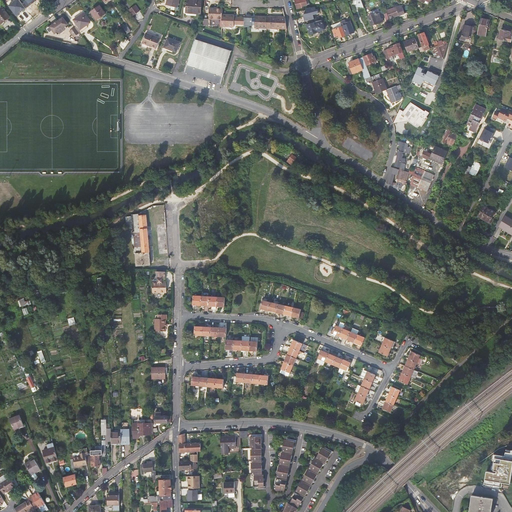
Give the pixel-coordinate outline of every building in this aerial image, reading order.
[(15,0),(9,4),(16,15),(26,9),(20,0),(15,0)] [(175,10),(176,7),(177,7),(178,0),(167,0),(167,4),(170,5),(170,8),(175,10)] [(187,0),(186,9),(186,13),(200,14),(201,1),(187,0)] [(307,0),(295,0),(298,9),(303,8),(303,7),(308,5),(306,0),(307,0)] [(402,5),(397,7),(400,15),(403,21),(408,19),(406,13),(405,13),(402,5)] [(99,6),(91,12),(96,20),(104,14),(99,6)] [(136,7),(132,10),(136,16),(141,13),(136,7)] [(399,15),(400,15),(397,7),(387,11),(390,18),(399,15)] [(0,9),(0,21),(1,24),(9,18),(2,8),(0,9)] [(306,10),(307,14),(303,15),(305,21),(314,19),(313,15),(318,14),(317,10),(315,11),(314,8),(306,10)] [(209,20),(222,22),(223,15),(223,11),(210,10),(209,20)] [(372,26),(371,26),(373,33),(378,31),(376,24),(383,22),(379,12),(369,16),(372,26)] [(83,14),(73,20),(80,30),(90,23),(83,14)] [(235,24),(245,25),(245,19),(235,18),(235,16),(223,15),(222,22),(222,26),(234,27),(235,24)] [(256,29),(268,30),(268,19),(256,17),(256,20),(245,19),(245,25),(255,26),(256,29)] [(63,18),(46,30),(49,33),(52,31),(54,34),(58,32),(60,34),(65,30),(63,28),(68,25),(63,18)] [(268,30),(287,32),(286,22),(286,20),(268,19),(268,30)] [(481,19),(478,36),(485,37),(487,28),(489,28),(490,23),(488,23),(489,21),(481,19)] [(322,21),(306,25),(309,34),(325,30),(322,21)] [(347,35),(346,36),(348,42),(352,41),(349,34),(354,32),(350,22),(346,23),(345,21),(341,22),(342,27),(344,26),(347,35)] [(125,25),(122,27),(127,34),(130,31),(125,25)] [(471,35),(475,35),(477,28),(472,27),(464,26),(463,30),(461,29),(459,40),(469,42),(471,35)] [(79,34),(74,28),(69,32),(73,38),(79,34)] [(345,36),(342,28),(333,31),(336,39),(339,37),(340,38),(345,36)] [(510,33),(506,32),(501,30),(499,39),(508,42),(510,33)] [(423,46),(422,46),(423,51),(429,49),(428,45),(428,44),(424,33),(418,35),(423,46)] [(159,40),(145,34),(141,44),(155,50),(159,40)] [(119,45),(123,50),(127,44),(129,42),(125,36),(119,45)] [(180,43),(168,38),(164,48),(176,53),(180,43)] [(404,43),(408,52),(419,48),(415,38),(404,43)] [(195,40),(184,74),(220,85),(231,52),(195,40)] [(321,42),(324,51),(329,50),(326,41),(321,42)] [(390,48),(386,50),(391,61),(393,60),(392,58),(391,57),(392,56),(393,56),(396,55),(396,54),(403,52),(399,44),(398,43),(394,45),(390,47),(390,48)] [(448,43),(438,46),(443,59),(448,43)] [(431,48),(435,57),(443,59),(438,46),(431,48)] [(364,57),(367,66),(376,62),(374,58),(373,58),(372,54),(364,57)] [(363,58),(358,60),(362,70),(361,71),(365,80),(370,77),(363,58)] [(353,74),(361,71),(362,70),(358,60),(349,63),(350,66),(353,74)] [(428,71),(423,80),(435,86),(439,76),(428,71)] [(370,84),(375,95),(384,91),(380,80),(378,81),(378,79),(374,80),(375,82),(370,84)] [(397,91),(401,89),(400,85),(386,90),(388,95),(390,95),(393,103),(400,101),(399,97),(401,96),(400,94),(398,94),(397,91)] [(475,105),(465,124),(469,126),(467,130),(473,133),(485,111),(475,105)] [(495,112),(492,117),(496,119),(498,117),(506,121),(508,119),(511,120),(511,110),(510,113),(502,108),(499,113),(495,112)] [(410,109),(405,120),(416,125),(421,114),(410,109)] [(485,130),(484,129),(479,139),(488,144),(491,137),(493,134),(494,134),(496,131),(487,126),(485,130)] [(447,143),(453,145),(458,135),(448,130),(443,142),(447,144),(447,143)] [(400,142),(395,166),(400,168),(404,149),(405,148),(406,144),(400,142)] [(447,152),(435,147),(432,155),(430,159),(442,164),(447,152)] [(422,157),(430,160),(430,159),(432,155),(424,152),(422,157)] [(481,166),(476,163),(473,168),(470,167),(465,176),(475,181),(481,166)] [(396,169),(391,168),(386,183),(388,184),(396,190),(398,191),(399,188),(392,183),(396,169)] [(425,171),(416,168),(411,184),(418,188),(425,171)] [(397,182),(400,183),(401,181),(405,182),(408,173),(399,171),(397,180),(398,180),(397,182)] [(435,176),(425,171),(418,188),(428,192),(435,176)] [(504,190),(500,188),(499,191),(491,187),(489,191),(501,196),(504,190)] [(490,222),(496,210),(480,201),(474,213),(490,222)] [(139,216),(139,214),(132,214),(132,216),(126,217),(126,219),(132,219),(132,221),(130,222),(130,224),(133,224),(133,232),(134,232),(135,243),(134,243),(136,261),(144,264),(151,265),(145,215),(139,216)] [(500,227),(511,234),(511,220),(506,217),(500,227)] [(194,218),(181,219),(184,260),(196,259),(194,218)] [(212,306),(216,306),(216,297),(217,274),(210,273),(209,297),(208,306),(208,308),(212,308),(212,306)] [(94,275),(95,284),(103,283),(103,274),(94,275)] [(167,293),(167,282),(162,282),(162,283),(153,283),(153,293),(167,293)] [(197,306),(201,306),(201,297),(194,296),(193,307),(197,307),(197,306)] [(224,298),(216,297),(216,306),(216,308),(220,308),(220,307),(224,307),(224,298)] [(261,308),(268,309),(269,301),(263,300),(261,308)] [(268,309),(275,311),(277,303),(269,301),(268,309)] [(275,311),(283,313),(284,305),(277,303),(275,311)] [(283,313),(291,315),(293,307),(284,305),(283,313)] [(291,315),(298,317),(300,309),(293,307),(291,315)] [(166,331),(166,319),(167,319),(167,315),(158,315),(158,319),(155,319),(155,331),(166,331)] [(333,332),(340,335),(343,328),(336,325),(333,332)] [(340,335),(347,339),(352,328),(344,325),(343,328),(340,335)] [(194,335),(202,336),(202,327),(194,327),(194,335)] [(218,328),(210,327),(209,336),(217,337),(218,328)] [(226,328),(218,328),(217,337),(225,337),(226,328)] [(347,339),(354,342),(357,334),(359,331),(352,328),(347,339)] [(364,337),(357,334),(354,342),(361,345),(364,337)] [(240,350),(249,350),(249,341),(249,337),(241,337),(241,341),(240,350)] [(250,341),(249,341),(249,350),(249,351),(252,351),(252,350),(256,350),(257,338),(251,338),(250,341)] [(385,338),(383,345),(391,348),(394,341),(385,338)] [(233,340),(225,340),(225,349),(233,349),(233,340)] [(293,340),(290,346),(299,350),(304,352),(307,345),(293,340)] [(388,356),(391,348),(383,345),(379,352),(388,356)] [(290,346),(287,354),(296,357),(299,350),(290,346)] [(318,358),(325,361),(328,353),(321,350),(318,358)] [(286,357),(284,361),(292,365),(296,357),(287,354),(286,353),(284,356),(286,357)] [(325,361),(332,364),(335,356),(328,353),(325,361)] [(411,353),(408,360),(416,363),(420,365),(423,358),(411,353)] [(332,364),(339,367),(342,359),(335,356),(332,364)] [(350,363),(342,359),(339,367),(337,372),(341,374),(343,370),(346,371),(346,370),(350,363)] [(413,370),(416,363),(408,360),(405,367),(413,370)] [(292,365),(284,361),(281,369),(282,369),(281,373),(288,376),(292,365)] [(415,379),(418,372),(413,370),(405,367),(402,374),(410,377),(415,379)] [(167,368),(152,368),(152,379),(165,379),(165,373),(167,373),(167,368)] [(375,375),(366,371),(363,370),(360,377),(364,378),(372,382),(375,375)] [(252,374),(244,374),(243,382),(251,383),(252,374)] [(260,375),(252,374),(251,383),(260,383),(260,375)] [(407,385),(410,377),(402,374),(399,381),(407,385)] [(192,385),(200,386),(200,377),(192,377),(192,385)] [(207,386),(215,386),(215,378),(207,378),(207,386)] [(223,378),(215,378),(215,386),(223,387),(223,378)] [(369,389),(372,382),(364,378),(361,385),(369,389)] [(366,396),(369,389),(361,385),(358,393),(366,396)] [(389,395),(396,398),(400,391),(392,388),(389,395)] [(362,403),(366,396),(358,393),(355,400),(362,403)] [(393,405),(396,398),(389,395),(386,402),(393,405)] [(390,412),(393,405),(386,402),(382,409),(390,412)] [(156,423),(171,422),(171,415),(169,415),(169,416),(161,416),(161,413),(155,413),(156,423)] [(20,416),(11,420),(15,431),(25,427),(20,416)] [(134,424),(134,438),(139,438),(139,435),(153,434),(153,423),(145,423),(134,424)] [(121,441),(130,440),(130,429),(121,429),(121,430),(121,441)] [(117,432),(111,432),(111,443),(121,443),(121,441),(121,430),(117,430),(117,432)] [(264,484),(264,483),(263,477),(260,477),(260,474),(262,474),(262,471),(262,470),(262,469),(261,464),(260,464),(260,462),(261,462),(261,459),(261,458),(261,457),(261,451),(259,450),(259,448),(261,448),(260,443),(260,441),(262,441),(261,437),(259,437),(259,435),(255,435),(255,433),(254,433),(254,435),(252,435),(252,437),(250,437),(251,449),(253,448),(253,450),(251,451),(251,462),(253,462),(253,463),(251,464),(252,475),(254,475),(254,477),(255,477),(255,483),(253,483),(253,488),(256,488),(256,490),(262,489),(262,487),(264,487),(264,485),(264,484)] [(180,452),(198,451),(201,451),(200,443),(186,444),(186,434),(179,436),(179,445),(180,445),(180,447),(180,452)] [(235,436),(220,436),(221,448),(221,455),(228,454),(228,448),(236,448),(235,436)] [(285,492),(285,490),(285,488),(286,487),(287,481),(285,481),(285,479),(287,479),(287,477),(288,476),(288,474),(289,469),(287,468),(288,466),(290,467),(290,464),(290,463),(290,461),(291,455),(290,455),(290,453),(292,453),(293,449),(293,448),(293,447),(295,447),(296,443),(289,441),(289,439),(286,438),(285,441),(283,441),(281,451),(283,452),(283,454),(281,454),(279,464),(280,465),(280,467),(278,467),(276,477),(278,477),(278,479),(276,479),(275,484),(276,485),(275,490),(285,492)] [(46,460),(57,457),(54,445),(43,448),(46,460)] [(295,511),(297,510),(296,509),(297,507),(298,507),(300,505),(300,504),(301,503),(303,498),(302,497),(303,496),(305,496),(306,494),(306,493),(307,492),(310,486),(309,486),(310,484),(311,485),(312,483),(313,481),(314,480),(316,476),(315,475),(316,474),(317,474),(319,471),(319,470),(320,469),(323,464),(322,463),(323,461),(325,462),(326,460),(327,459),(328,458),(331,453),(327,451),(328,449),(325,447),(324,449),(322,448),(317,458),(318,459),(318,461),(314,459),(308,470),(310,471),(309,472),(307,471),(303,480),(304,481),(303,483),(301,482),(296,491),(298,493),(297,494),(295,493),(290,503),(291,504),(290,506),(289,505),(284,511),(295,511)] [(75,467),(82,466),(82,465),(86,464),(86,463),(85,457),(88,457),(87,449),(79,450),(79,453),(73,453),(73,457),(74,459),(75,467)] [(504,479),(511,481),(511,478),(511,449),(508,449),(507,453),(497,451),(494,467),(498,467),(498,469),(488,467),(486,480),(503,483),(504,481),(504,479)] [(95,450),(91,450),(92,466),(100,466),(100,461),(99,461),(99,455),(102,455),(102,450),(95,450)] [(180,470),(198,469),(198,465),(196,465),(196,462),(191,462),(184,462),(180,462),(180,470)] [(151,464),(148,464),(141,465),(142,475),(152,474),(152,479),(156,479),(156,475),(155,463),(151,464)] [(32,468),(29,470),(35,480),(43,475),(38,466),(32,469),(32,468)] [(6,472),(0,476),(0,487),(5,496),(17,488),(6,472)] [(76,474),(63,477),(66,487),(77,484),(76,474)] [(170,475),(156,475),(156,479),(156,481),(160,480),(160,495),(171,495),(171,489),(171,486),(170,486),(170,475)] [(234,483),(224,483),(224,493),(235,493),(234,483)] [(437,484),(433,488),(431,490),(448,508),(454,503),(437,484)] [(202,500),(203,494),(199,494),(199,490),(188,489),(188,499),(202,500)] [(472,511),(490,511),(494,495),(473,491),(469,511),(472,511)] [(32,495),(42,511),(46,509),(47,510),(48,509),(38,492),(32,495)] [(119,505),(119,494),(115,494),(115,496),(113,496),(107,496),(107,506),(113,506),(113,511),(119,511),(119,505)] [(26,502),(16,509),(17,511),(27,511),(31,510),(32,511),(35,510),(30,501),(27,503),(26,502)]
